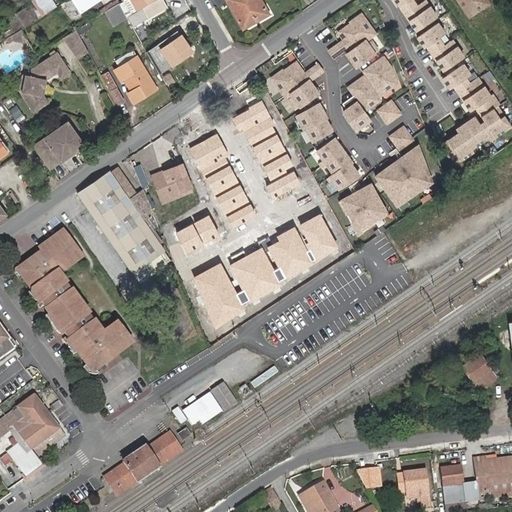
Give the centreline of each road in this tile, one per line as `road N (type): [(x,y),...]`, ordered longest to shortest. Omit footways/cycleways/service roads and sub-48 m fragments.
road 1 (residential): [(511,428),(345,451),(291,467),(220,511)]
road 2 (residential): [(9,511),(107,440),(0,295)]
road 3 (tertiary): [(238,67),(0,237)]
road 4 (unknown): [(204,92),(272,219),(190,263)]
road 5 (residential): [(301,27),(328,68),(334,118),(356,152)]
